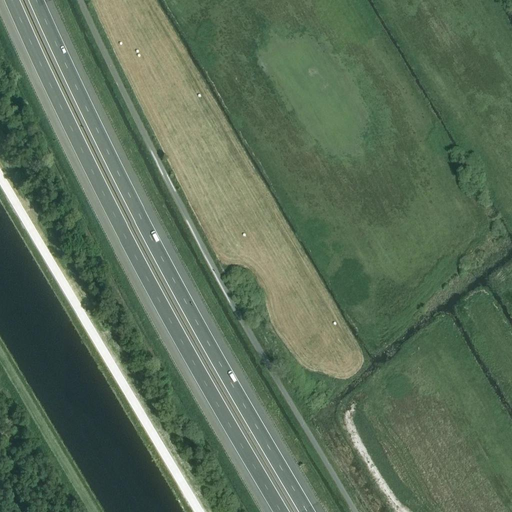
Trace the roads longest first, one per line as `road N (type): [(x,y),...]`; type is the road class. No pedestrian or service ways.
road 1 (motorway): [(9,0),(154,298),(280,511)]
road 2 (motorway): [(306,511),(178,291),(40,0)]
road 3 (track): [(0,358),(89,511)]
